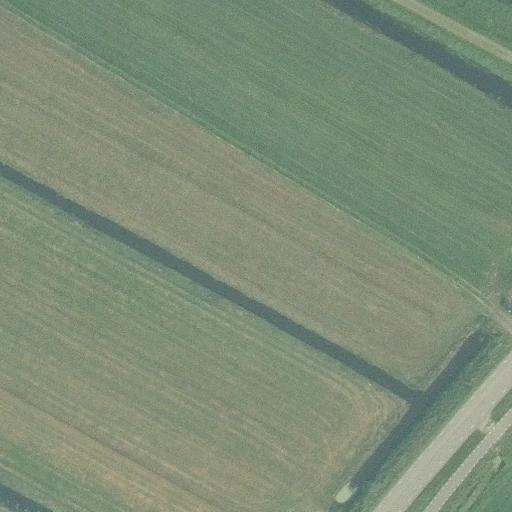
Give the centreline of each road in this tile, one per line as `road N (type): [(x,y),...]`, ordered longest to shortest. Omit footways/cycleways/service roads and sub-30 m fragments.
road 1 (track): [(511,330),(482,303),(0,8)]
road 2 (secondary): [(391,511),(511,371)]
